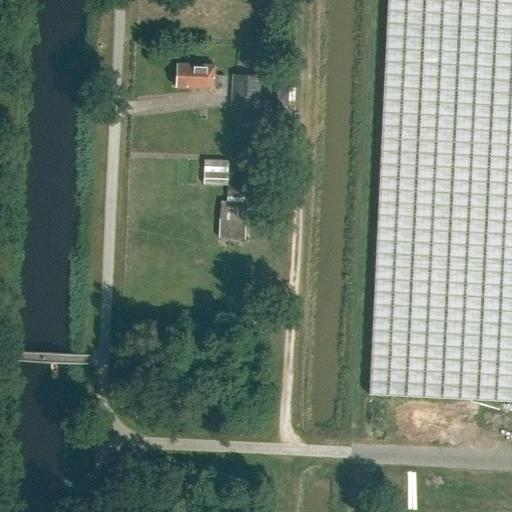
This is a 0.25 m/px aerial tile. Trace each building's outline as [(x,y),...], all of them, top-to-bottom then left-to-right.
[(176,0),(176,23),(216,24),(216,0),(176,0)] [(511,0),(386,0),(368,395),(511,401),(511,0)] [(223,89),(224,76),(213,75),(213,66),(176,64),(175,88),(212,90),(212,89),(223,89)] [(257,108),(259,76),(231,74),(229,106),(257,108)] [(202,157),(202,182),(227,182),(227,157),(202,157)] [(219,237),(244,239),(246,203),(222,201),(219,237)]
